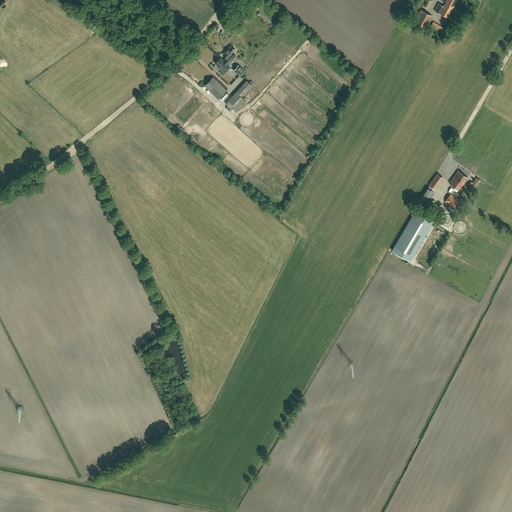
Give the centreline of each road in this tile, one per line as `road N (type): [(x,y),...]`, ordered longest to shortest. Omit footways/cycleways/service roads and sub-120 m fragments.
road 1 (track): [(0,201),(174,66),(229,0)]
road 2 (unknown): [(56,0),(166,73)]
road 3 (unclassified): [(450,153),(511,49)]
